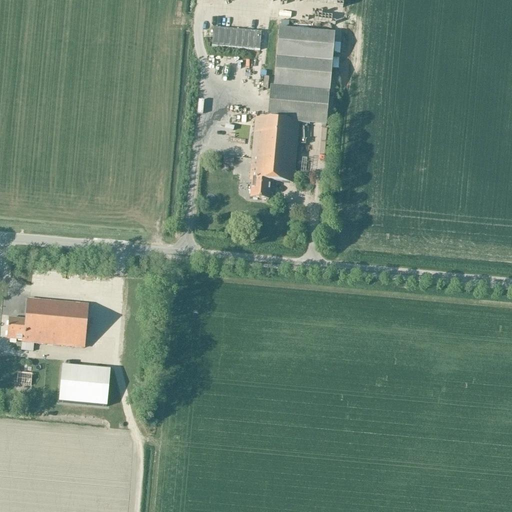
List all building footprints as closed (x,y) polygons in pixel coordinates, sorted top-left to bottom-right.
[(334,34),(288,30),(289,22),(281,21),(280,29),(279,29),(273,87),(270,87),(267,120),(256,119),(251,179),(253,180),(251,199),(268,200),(270,182),(294,184),(299,124),(326,127),(334,34)] [(213,29),(211,47),(259,51),(261,33),(213,29)] [(212,67),(235,69),(236,56),(213,55),(212,67)] [(217,164),(227,164),(228,156),(217,155),(217,164)] [(7,339),(24,341),(23,343),(84,348),(88,305),(27,300),(26,320),(8,319),(7,339)] [(107,406),(111,370),(63,366),(60,402),(107,406)]
